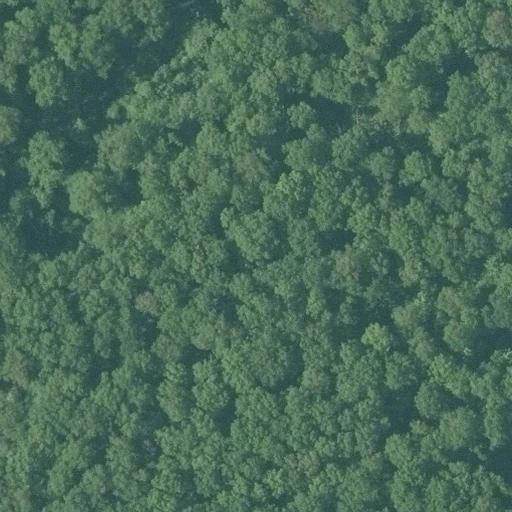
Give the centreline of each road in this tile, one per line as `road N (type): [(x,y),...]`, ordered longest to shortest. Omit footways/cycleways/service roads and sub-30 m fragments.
road 1 (track): [(0,167),(183,293),(424,392),(511,442)]
road 2 (track): [(189,0),(63,117),(0,201)]
